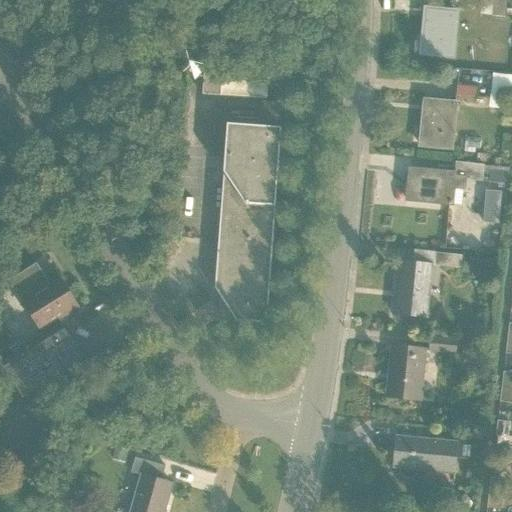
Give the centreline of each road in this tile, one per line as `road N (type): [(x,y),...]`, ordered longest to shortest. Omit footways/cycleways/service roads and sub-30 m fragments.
road 1 (tertiary): [(314,430),(345,247),(360,0)]
road 2 (residential): [(243,416),(207,400),(184,375),(68,171),(0,77)]
